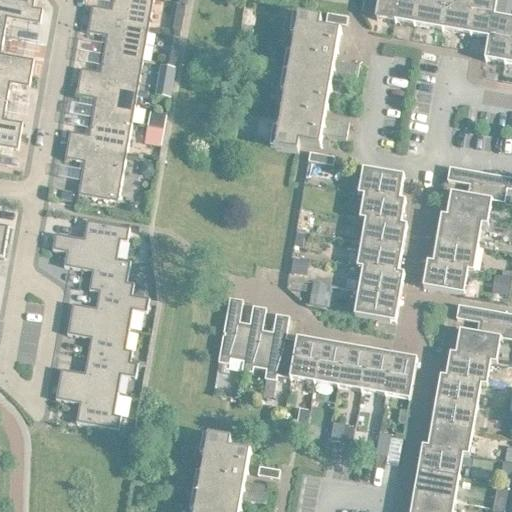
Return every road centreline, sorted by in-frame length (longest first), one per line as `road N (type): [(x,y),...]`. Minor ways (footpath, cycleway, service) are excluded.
road 1 (residential): [(26,260),(6,369),(36,400),(55,285)]
road 2 (residential): [(71,3),(40,189)]
road 3 (residential): [(438,145),(435,162),(367,152),(383,53)]
